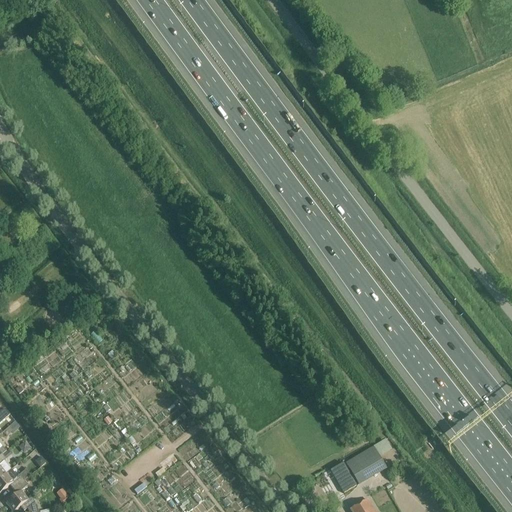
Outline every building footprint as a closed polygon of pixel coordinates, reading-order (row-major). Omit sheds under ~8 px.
[(234,171),(231,174),(303,283),(311,278),(315,284),(320,281),(236,155),(227,161),(234,171)] [(108,417),(104,420),(108,426),(112,422),(108,417)] [(18,428),(15,424),(10,427),(14,432),(18,428)] [(374,448),(346,465),(354,478),(382,462),(379,458),(374,448)] [(0,479),(11,470),(4,462),(6,460),(2,455),(0,457),(0,479)] [(41,457),(35,462),(40,468),(46,463),(41,457)] [(343,464),(330,471),(343,494),(357,486),(345,466),(343,464)] [(13,490),(24,481),(30,476),(25,471),(19,476),(20,477),(18,478),(11,470),(0,479),(0,493),(10,486),(13,490)] [(12,511),(14,511),(20,507),(28,500),(21,492),(28,486),(24,481),(13,490),(17,495),(6,504),(12,511)] [(31,498),(28,500),(20,507),(24,511),(27,509),(28,511),(38,511),(36,505),(34,506),(33,504),(35,503),(31,498)] [(373,511),(368,501),(351,511),(373,511)]
